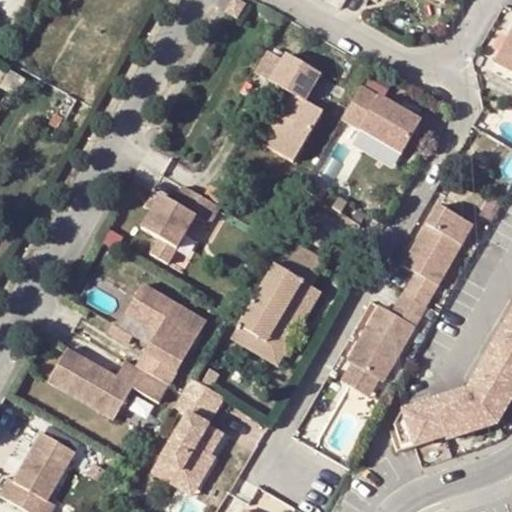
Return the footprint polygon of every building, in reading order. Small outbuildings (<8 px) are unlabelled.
[(239,0),(231,0),(225,11),(236,18),(245,3),(239,0)] [(511,30),(495,60),(511,70),(511,30)] [(285,59),(270,50),(258,70),(295,92),(266,141),(296,159),(325,109),(306,98),(321,72),(289,53),(285,59)] [(422,121),(363,86),(353,103),(369,113),(360,128),(403,153),(422,121)] [(75,100),(64,94),(52,112),(63,119),(75,100)] [(369,113),(353,103),(344,118),(360,128),(369,113)] [(220,205),(185,185),(175,202),(161,195),(143,227),(159,237),(149,253),(168,264),(177,247),(196,215),(204,220),(212,219),(220,205)] [(323,197),(304,186),(300,193),(319,203),(323,197)] [(337,201),(331,211),(340,216),(346,206),(337,201)] [(406,266),(418,273),(407,292),(429,305),(475,225),(441,206),(406,266)] [(267,342),(287,308),(296,313),(312,287),(327,260),(290,239),(239,327),(267,342)] [(207,320),(143,284),(132,303),(164,321),(152,343),(138,366),(171,385),(207,320)] [(429,305),(407,292),(395,313),(384,306),(352,360),(356,362),(382,378),(386,380),(429,305)] [(164,321),(132,303),(119,324),(152,343),(164,321)] [(461,390),(402,410),(405,420),(393,424),(403,450),(444,436),(446,440),(496,423),(511,396),(511,312),(472,382),(473,385),(463,392),(461,390)] [(138,366),(127,360),(117,376),(69,349),(50,382),(114,420),(134,387),(161,402),(171,385),(138,366)] [(382,378),(356,362),(345,381),(372,396),(382,378)] [(220,375),(211,370),(202,384),(211,390),(220,375)] [(192,378),(183,392),(175,406),(188,414),(162,460),(200,483),(212,463),(208,460),(224,434),(209,425),(225,398),(211,390),(202,384),(192,378)] [(15,482),(10,479),(1,495),(30,511),(51,511),(55,505),(48,500),(76,453),(44,434),(15,482)] [(200,483),(162,460),(154,473),(193,496),(200,483)]
